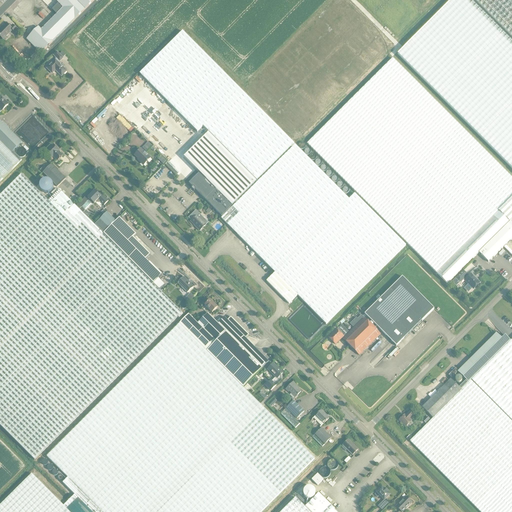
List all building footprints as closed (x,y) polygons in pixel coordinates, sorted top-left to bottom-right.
[(39,28),(27,40),(41,54),(94,0),(54,0),(59,4),(58,4),(52,10),(57,15),(41,31),(39,28)] [(164,0),(294,130),(424,0),(164,0)] [(469,0),(452,0),(397,55),(440,98),(511,169),(511,197),(499,211),(510,222),(511,219),(511,42),(507,37),(469,0)] [(511,0),(475,0),(511,36),(511,0)] [(15,33),(17,30),(13,26),(10,28),(7,24),(0,31),(0,36),(3,40),(12,30),(15,33)] [(145,69),(140,74),(165,100),(197,132),(237,93),(238,94),(211,121),(204,128),(231,156),(233,158),(257,181),(291,148),(294,144),(241,91),(239,88),(183,32),(145,69)] [(55,60),(47,69),(51,72),(52,74),(55,71),(61,77),(67,71),(58,63),(60,62),(63,58),(60,55),(57,52),(54,56),(57,59),(55,60)] [(511,178),(392,59),(307,144),(341,178),(375,212),(436,273),(499,211),(502,208),(511,197),(511,178)] [(0,108),(2,111),(8,104),(8,103),(6,101),(5,101),(2,98),(0,96),(0,108)] [(0,142),(11,154),(13,152),(22,143),(8,129),(9,128),(3,123),(2,123),(0,121),(0,142)] [(208,134),(184,158),(200,174),(199,175),(205,181),(231,207),(256,182),(208,134)] [(0,182),(20,163),(22,161),(13,152),(11,154),(0,142),(0,182)] [(53,145),(45,153),(51,159),(53,157),(57,161),(62,156),(58,152),(59,151),(53,145)] [(221,219),(275,273),(297,296),(326,324),(406,246),(355,194),(349,200),(295,145),(292,149),(221,219)] [(151,159),(143,151),(141,149),(134,156),(141,162),(140,162),(144,166),(151,159)] [(59,185),(65,179),(51,165),(43,173),(57,187),(59,185)] [(21,174),(0,194),(0,425),(34,460),(37,458),(182,313),(160,291),(153,284),(103,234),(95,225),(94,225),(83,214),(76,206),(75,206),(62,192),(50,203),(21,174)] [(199,175),(189,184),(193,187),(191,189),(194,191),(195,190),(221,216),(231,207),(205,181),(199,175)] [(95,191),(88,198),(90,200),(89,202),(92,205),(94,204),(96,202),(97,203),(98,203),(99,203),(100,203),(100,202),(104,206),(108,201),(102,195),(101,197),(95,191)] [(78,204),(76,206),(83,214),(86,211),(92,205),(89,202),(85,198),(78,204)] [(196,211),(189,218),(191,221),(191,222),(200,231),(206,225),(208,223),(205,220),(199,214),(196,211)] [(499,211),(436,273),(447,284),(479,253),(510,222),(499,211)] [(95,225),(103,234),(116,222),(107,213),(95,225)] [(153,284),(158,279),(162,275),(150,263),(149,263),(146,260),(151,255),(134,238),(137,235),(120,218),(116,222),(103,234),(153,284)] [(511,223),(510,222),(479,253),(488,262),(502,249),(502,248),(511,240),(511,238),(511,223)] [(463,271),(456,278),(461,283),(463,280),(464,281),(465,281),(469,285),(466,288),(470,291),(473,289),(479,283),(471,275),(467,278),(466,277),(467,276),(463,271)] [(267,281),(289,304),(297,296),(275,273),(267,281)] [(184,277),(178,283),(182,287),(181,287),(187,293),(188,293),(190,291),(192,290),(191,289),(194,287),(184,277)] [(364,314),(396,346),(434,309),(402,277),(364,314)] [(165,285),(158,279),(153,284),(160,291),(165,285)] [(191,294),(184,300),(188,304),(195,297),(191,294)] [(205,306),(212,313),(217,308),(210,300),(205,306)] [(207,352),(226,333),(262,368),(269,362),(246,339),(249,336),(231,318),(228,321),(224,317),(218,324),(207,314),(205,316),(203,315),(201,317),(203,318),(197,324),(188,315),(180,324),(207,352)] [(359,356),(380,335),(364,318),(346,336),(343,332),(339,328),(337,330),(336,330),(328,338),(335,345),(342,338),(343,339),(359,356)] [(68,478),(101,511),(152,511),(260,404),(243,387),(207,352),(180,324),(47,457),(68,478)] [(207,352),(243,387),(262,368),(226,333),(207,352)] [(458,370),(457,371),(458,372),(466,381),(468,383),(471,381),(471,380),(511,341),(505,335),(504,336),(501,339),(496,333),(458,370)] [(511,339),(511,341),(471,380),(511,421),(511,339)] [(271,391),(282,379),(282,376),(281,375),(283,373),(273,364),(268,370),(276,378),(272,382),(271,381),(266,386),(271,391)] [(455,369),(448,375),(449,376),(451,378),(458,372),(457,371),(455,369)] [(461,390),(459,388),(450,380),(422,408),(433,418),(461,390)] [(480,511),(511,511),(511,422),(471,381),(468,383),(466,381),(459,388),(461,390),(433,418),(410,441),(480,511)] [(296,398),(301,392),(297,388),(298,387),(293,382),(286,390),(289,393),(289,392),(296,398)] [(286,408),(285,409),(290,414),(291,413),(297,419),(304,412),(293,401),(286,408)] [(261,511),(314,459),(260,405),(260,404),(152,511),(261,511)] [(285,409),(280,414),(295,429),(300,424),(296,420),(290,414),(285,409)] [(329,418),(321,410),(313,418),(321,426),(329,418)] [(399,420),(406,427),(411,421),(409,420),(414,416),(410,412),(405,416),(405,415),(399,420)] [(315,435),(325,445),(331,438),(321,428),(315,435)] [(346,451),(347,450),(352,455),(358,450),(348,440),(343,446),(342,447),(346,451)] [(72,504),(73,503),(69,500),(64,506),(32,474),(0,505),(0,511),(80,511),(79,511),(72,504)] [(318,474),(312,480),(318,486),(323,480),(321,478),(321,477),(320,477),(318,474)] [(101,511),(68,478),(63,483),(75,495),(69,500),(73,503),(78,498),(91,511),(101,511)] [(384,490),(382,487),(376,493),(375,495),(378,498),(379,496),(384,500),(378,506),(382,510),(389,503),(386,499),(390,495),(387,492),(385,489),(384,490)] [(305,507),(309,511),(336,511),(319,494),(305,507)] [(297,497),(304,504),(306,503),(299,495),(297,497)] [(396,507),(401,511),(402,511),(412,503),(406,497),(396,507)] [(296,498),(281,511),(309,511),(305,507),(296,498)]
